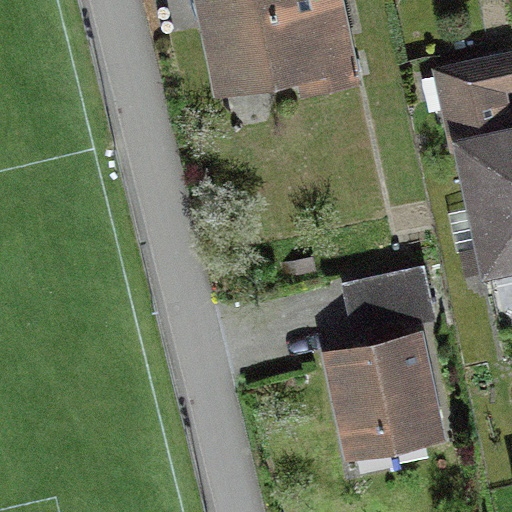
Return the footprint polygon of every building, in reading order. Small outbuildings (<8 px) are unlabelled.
[(300,90),(350,80),(332,0),(212,0),(228,70),(262,63),(266,81),(297,75),(300,90)] [(436,70),(452,147),(457,146),(456,143),(503,132),(494,90),(511,86),(511,82),(506,55),(436,70)] [(457,146),(483,268),(511,261),(511,130),(503,132),(456,143),(457,146)] [(427,316),(417,270),(345,285),(355,332),(427,316)] [(431,431),(411,338),(328,356),(345,437),(375,431),(389,440),(431,431)]
